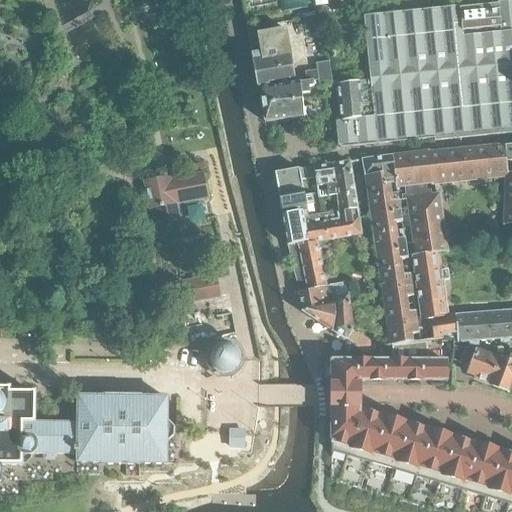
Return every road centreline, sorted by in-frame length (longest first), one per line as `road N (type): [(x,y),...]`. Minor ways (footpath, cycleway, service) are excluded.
road 1 (residential): [(260,169),(465,144)]
road 2 (residential): [(316,396),(413,394),(511,416)]
road 3 (residential): [(316,345),(292,317),(260,169)]
road 4 (residential): [(260,169),(228,0)]
